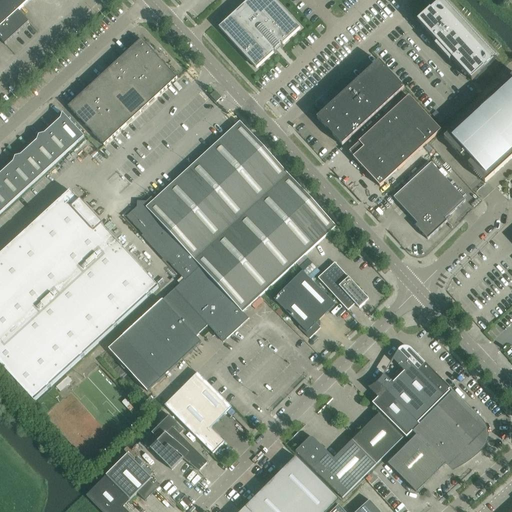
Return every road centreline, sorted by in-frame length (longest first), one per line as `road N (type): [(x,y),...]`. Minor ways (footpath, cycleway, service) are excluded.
road 1 (unclassified): [(418,292),(152,0)]
road 2 (unclassified): [(195,511),(418,292)]
road 3 (unclassified): [(150,0),(0,134)]
road 4 (unclassified): [(418,292),(498,208),(485,194),(511,170)]
road 5 (unclassified): [(511,393),(418,292)]
road 6 (unclassified): [(0,82),(90,0)]
